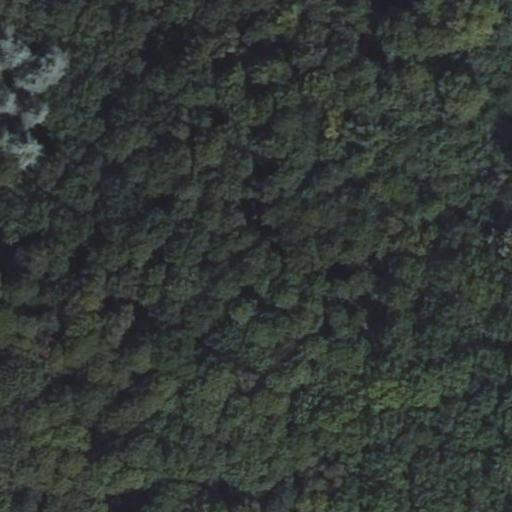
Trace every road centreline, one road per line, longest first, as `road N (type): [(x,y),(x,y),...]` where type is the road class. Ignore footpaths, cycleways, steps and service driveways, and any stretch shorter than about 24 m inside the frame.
road 1 (track): [(511,477),(0,265)]
road 2 (track): [(366,0),(349,407),(289,511)]
